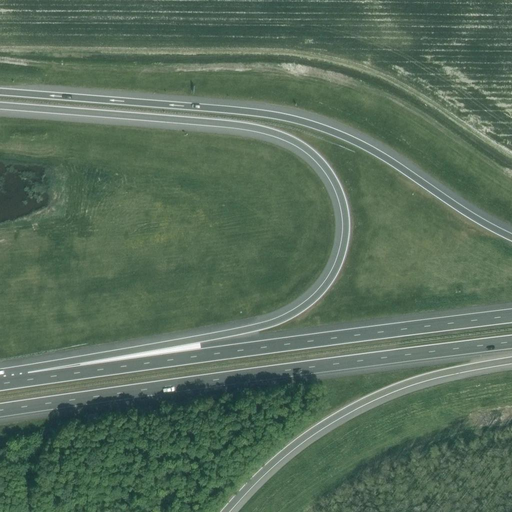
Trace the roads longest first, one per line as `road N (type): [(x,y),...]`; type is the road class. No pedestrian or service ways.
road 1 (motorway): [(0,106),(263,130),(320,161),(345,218),(338,263),(293,313),(16,380)]
road 2 (motorway): [(511,237),(360,143),(298,120),(0,91)]
road 3 (motorway): [(0,411),(511,342)]
road 4 (motorway): [(511,316),(16,380)]
road 5 (motorway): [(224,511),(278,457),(350,408),(412,381),(511,360)]
